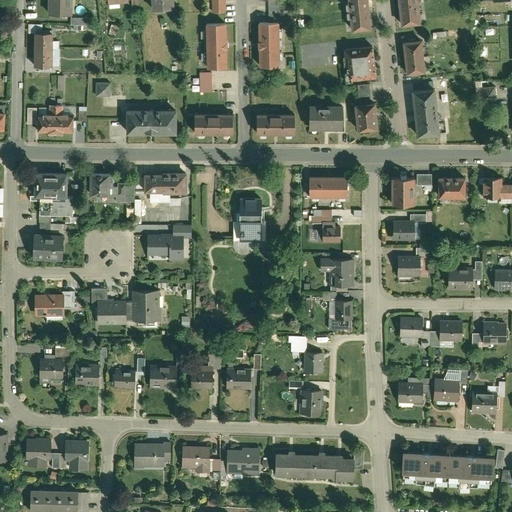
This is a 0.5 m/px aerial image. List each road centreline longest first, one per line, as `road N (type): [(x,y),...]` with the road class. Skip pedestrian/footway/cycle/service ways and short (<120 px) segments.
road 1 (residential): [(380,435),(108,427)]
road 2 (residential): [(108,427),(36,424),(12,402),(10,275)]
road 3 (residential): [(14,153),(244,156)]
road 4 (residential): [(403,157),(385,0)]
road 5 (residential): [(239,0),(244,156)]
road 6 (residential): [(14,153),(18,0)]
road 7 (residential): [(372,157),(374,306)]
road 8 (residential): [(374,306),(511,307)]
road 9 (residential): [(511,442),(380,435)]
road 10 (residential): [(374,306),(380,435)]
road 11 (residential): [(244,156),(372,157)]
road 12 (residential): [(10,275),(108,276),(109,248)]
road 13 (residential): [(10,275),(14,153)]
